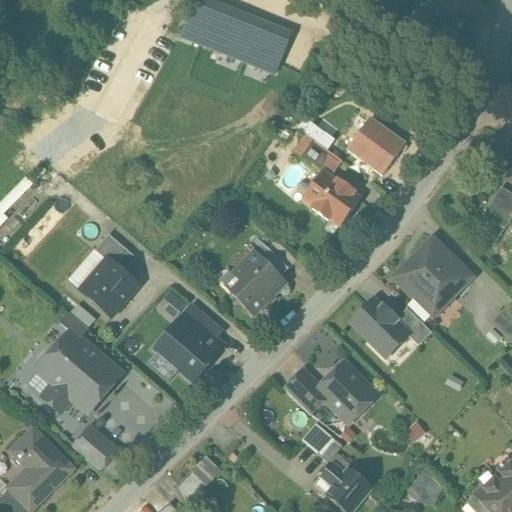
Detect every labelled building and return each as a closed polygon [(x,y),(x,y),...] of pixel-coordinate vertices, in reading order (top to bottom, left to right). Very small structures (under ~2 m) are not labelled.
[(430,0),(429,9),(473,14),(474,0),(430,0)] [(196,4),(189,1),(185,9),(193,12),(196,4)] [(289,43),(196,4),(193,12),(183,38),(275,75),(289,43)] [(305,118),(297,129),(327,151),(335,140),(305,118)] [(405,146),(370,119),(348,152),(382,177),(405,146)] [(342,163),(313,142),(301,159),(323,175),(324,174),(331,179),(342,163)] [(331,179),(324,174),(323,175),(304,202),(314,209),(313,211),(328,222),(329,221),(340,228),(360,201),(353,196),(354,194),(338,183),(337,184),(331,179)] [(1,209),(25,186),(21,182),(0,202),(0,225),(9,217),(1,209)] [(95,252),(106,262),(107,261),(123,275),(136,260),(109,236),(95,252)] [(433,240),(393,280),(415,301),(422,294),(440,312),(473,280),(433,240)] [(297,262),(277,243),(269,251),(289,271),(297,262)] [(289,271),(269,251),(260,260),(280,279),(289,271)] [(255,254),(233,276),(242,285),(231,295),(234,299),(234,306),(241,306),(254,318),(286,285),(280,279),(260,260),(255,254)] [(123,275),(107,261),(106,262),(81,292),(112,319),(139,288),(123,275)] [(171,290),(163,299),(180,314),(188,304),(171,290)] [(397,321),(385,308),(383,310),(374,302),(351,325),(387,359),(408,337),(409,336),(396,323),(398,321),(397,321)] [(511,303),(501,314),(511,325),(511,303)] [(186,316),(191,321),(192,320),(200,327),(207,318),(194,307),(186,316)] [(432,334),(407,310),(397,321),(398,321),(396,323),(409,336),(408,337),(419,348),(432,334)] [(70,315),(61,326),(71,334),(38,372),(38,373),(54,386),(42,399),(61,415),(72,401),(89,416),(123,376),(80,340),(88,331),(70,315)] [(200,377),(224,348),(200,327),(192,320),(191,321),(182,331),(177,327),(156,351),(180,371),(185,364),(200,377)] [(321,388),(316,393),(325,402),(349,426),(377,398),(345,365),(321,388)] [(321,388),(304,372),(285,392),(310,417),(325,402),(316,393),(321,388)] [(27,386),(42,399),(54,386),(38,373),(27,386)] [(117,452),(89,429),(72,449),(100,472),(117,452)] [(29,471),(9,491),(29,511),(32,511),(73,471),(34,431),(11,454),(29,471)] [(332,439),(317,456),(328,465),(337,455),(343,448),(332,439)] [(205,455),(195,467),(212,482),(222,471),(205,455)] [(337,455),(328,465),(331,467),(320,481),(332,490),(326,497),(344,511),(355,511),(373,491),(349,471),(352,468),(337,455)] [(511,511),(511,463),(477,496),(476,497),(489,511),(511,511)] [(29,511),(9,491),(0,500),(0,502),(11,511),(29,511)] [(489,511),(476,497),(477,496),(476,495),(466,504),(473,511),(489,511)] [(11,511),(0,502),(0,511),(11,511)]
